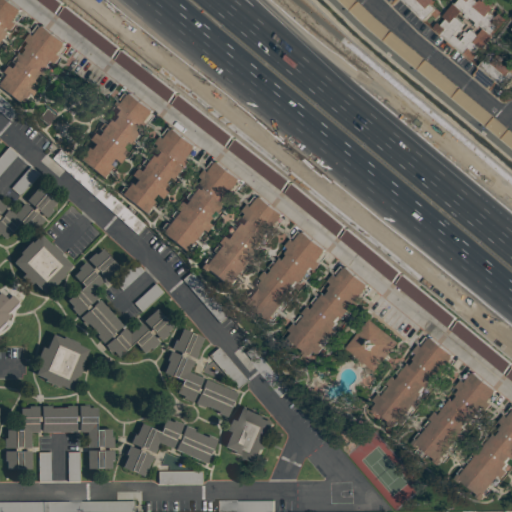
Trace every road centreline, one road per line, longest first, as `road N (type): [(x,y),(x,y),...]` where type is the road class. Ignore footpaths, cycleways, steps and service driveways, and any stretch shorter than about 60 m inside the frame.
road 1 (residential): [(0,126),(157,270),(347,477),(347,491)]
road 2 (motorway): [(165,7),(511,295)]
road 3 (residential): [(347,491),(0,496)]
road 4 (motorway): [(469,208),(226,0)]
